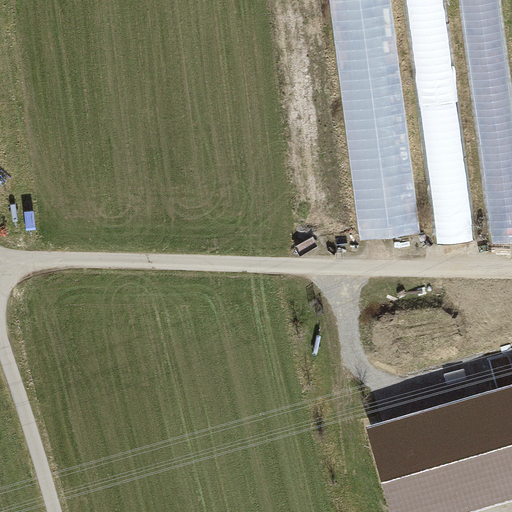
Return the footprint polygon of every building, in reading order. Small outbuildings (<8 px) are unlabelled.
[(346,230),(317,0),(270,0),(299,236),(346,230)] [(332,0),(359,241),(421,234),(394,0),(332,0)] [(442,0),(406,0),(437,239),(473,235),(442,0)] [(511,89),(500,0),(461,0),(493,239),(511,236),(511,89)] [(471,299),(511,464),(511,463),(511,301),(509,290),(471,299)]
